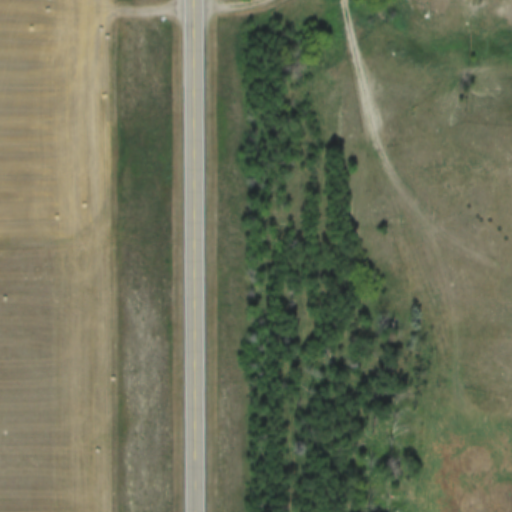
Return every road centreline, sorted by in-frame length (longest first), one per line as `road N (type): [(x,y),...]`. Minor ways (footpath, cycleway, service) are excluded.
road 1 (secondary): [(191,511),(192,0)]
road 2 (track): [(347,0),(374,130),(438,284)]
